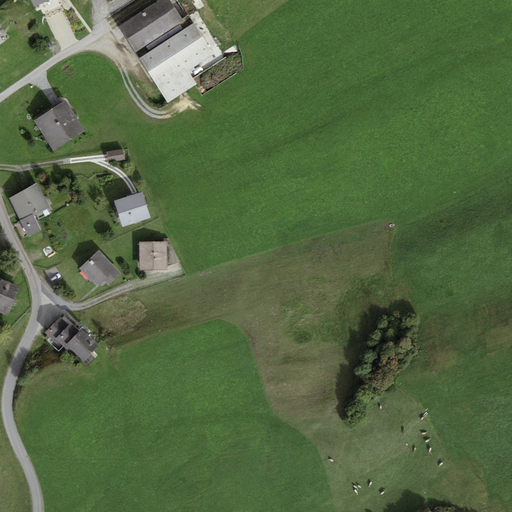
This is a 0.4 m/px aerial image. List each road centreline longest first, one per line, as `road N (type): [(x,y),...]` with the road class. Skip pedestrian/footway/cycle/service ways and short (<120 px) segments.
road 1 (unclassified): [(38,511),(7,413),(37,284),(0,206)]
road 2 (unclassified): [(0,97),(108,25)]
